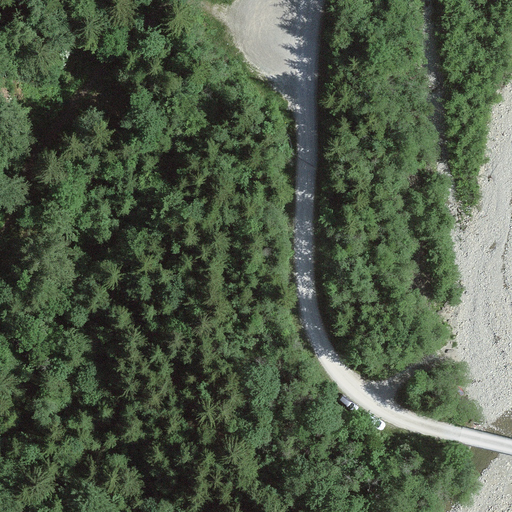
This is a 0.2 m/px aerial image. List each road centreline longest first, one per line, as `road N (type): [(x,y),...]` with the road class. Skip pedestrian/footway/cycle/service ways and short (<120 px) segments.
road 1 (track): [(511,446),(395,416),(350,386),(327,356),(305,291),(312,35)]
road 2 (track): [(0,217),(84,103),(174,36),(235,20),(312,35)]
